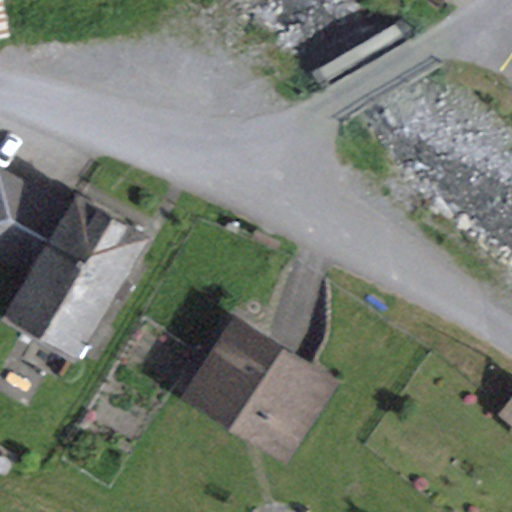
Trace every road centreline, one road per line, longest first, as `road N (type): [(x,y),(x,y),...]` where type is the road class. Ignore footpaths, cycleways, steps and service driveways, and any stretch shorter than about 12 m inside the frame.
road 1 (unclassified): [(511,329),(334,221),(251,157)]
road 2 (tertiary): [(506,0),(251,157)]
road 3 (unclassified): [(251,157),(0,91)]
